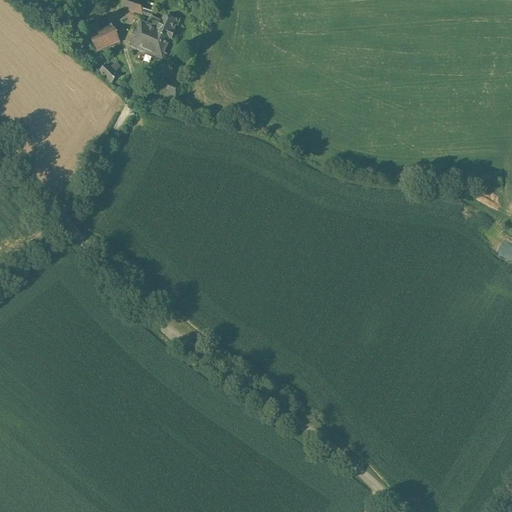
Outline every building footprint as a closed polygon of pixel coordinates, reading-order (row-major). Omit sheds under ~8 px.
[(148,5),(131,0),(128,0),(125,10),(144,16),(144,15),(147,7),(148,5)] [(155,9),(147,7),(144,15),(152,17),(155,9)] [(162,26),(143,19),(131,46),(147,53),(142,63),(156,69),(177,22),(166,17),(162,26)] [(112,27),(94,35),(100,50),(119,42),(112,27)] [(118,77),(107,66),(100,72),(112,84),(118,77)] [(174,81),(170,89),(173,91),(175,92),(179,83),(174,81)]
